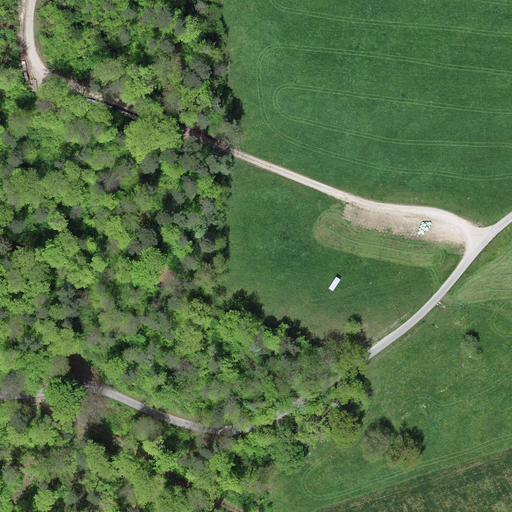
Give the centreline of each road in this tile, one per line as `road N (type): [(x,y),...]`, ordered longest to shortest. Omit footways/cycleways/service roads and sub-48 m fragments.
road 1 (unclassified): [(0,394),(90,387),(178,421),(247,427),(413,320),(511,216)]
road 2 (track): [(487,239),(432,212),(343,196),(58,80),(35,62),(30,0)]
road 3 (track): [(27,394),(243,511)]
